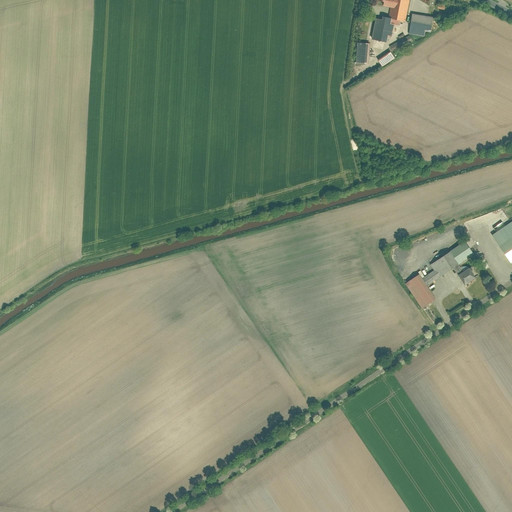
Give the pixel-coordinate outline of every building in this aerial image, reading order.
[(376,0),(376,1),(383,2),(382,6),(389,8),(387,17),(391,17),(390,19),(400,21),(405,22),(408,0),(376,0)] [(434,16),(412,13),(409,33),(424,36),(425,30),(431,31),(434,16)] [(391,17),(387,17),(383,16),(382,18),(376,17),(372,39),(388,42),(389,35),(392,36),(394,24),(399,25),(400,21),(390,19),(391,17)] [(413,42),(409,35),(390,46),(394,52),(413,42)] [(370,43),(357,42),(356,62),(369,63),(370,43)] [(390,50),(377,59),(382,66),(394,57),(390,50)] [(510,263),(511,261),(511,221),(491,235),(510,263)] [(465,241),(452,250),(460,263),(474,254),(465,241)] [(460,263),(452,250),(430,265),(434,270),(422,278),(427,285),(453,267),(459,275),(466,271),(460,263)] [(422,308),(436,299),(427,285),(422,278),(419,273),(410,279),(403,268),(397,272),(422,308)] [(466,271),(459,275),(467,285),(476,279),(469,268),(466,271)]
